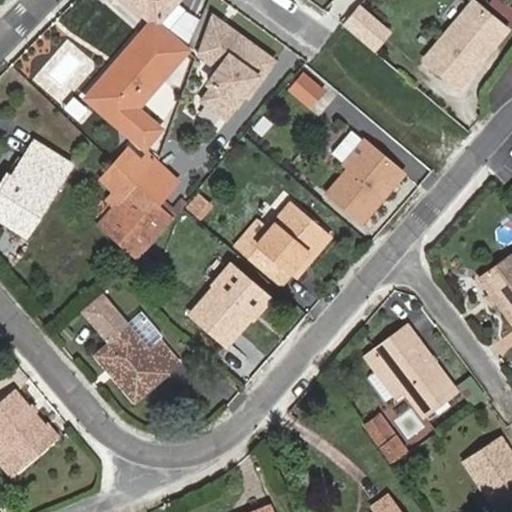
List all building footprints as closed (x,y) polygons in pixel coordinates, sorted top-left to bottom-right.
[(126,0),(151,21),(116,63),(120,67),(93,99),(107,110),(104,114),(110,119),(143,148),(160,128),(136,107),(185,49),(156,25),(176,0),(126,0)] [(470,3),(418,58),(449,88),(502,33),(470,3)] [(373,49),(386,34),(357,10),(344,25),(373,49)] [(120,67),(116,63),(87,99),(104,114),(107,110),(93,99),(120,67)] [(323,94),(302,75),(288,91),(309,109),(323,94)] [(337,160),(344,166),(364,144),(358,138),(337,160)] [(0,218),(22,234),(68,165),(34,142),(7,181),(3,178),(0,182),(0,218)] [(364,144),(344,166),(321,192),(355,223),(398,175),(364,144)] [(125,151),(113,165),(134,187),(135,186),(154,164),(143,155),(137,162),(125,151)] [(135,186),(155,206),(175,186),(154,164),(135,186)] [(134,187),(113,165),(99,181),(112,193),(105,200),(115,209),(134,187)] [(197,195),(186,207),(199,219),(210,207),(197,195)] [(299,258),(303,262),(325,237),(289,206),(265,234),(257,244),(245,233),(233,248),(275,284),(284,274),(299,258)] [(257,244),(265,234),(254,224),(245,233),(257,244)] [(473,278),(486,295),(491,302),(511,330),(511,264),(504,255),(473,278)] [(289,278),(303,262),(299,258),(284,274),(289,278)] [(220,345),(262,298),(228,268),(188,316),(220,345)] [(491,302),(486,295),(482,298),(487,305),(491,302)] [(449,394),(399,326),(368,348),(357,355),(388,399),(399,391),(418,417),(449,394)] [(134,403),(179,367),(160,344),(149,353),(130,330),(97,356),(134,403)] [(472,406),(484,395),(468,377),(456,387),(472,406)] [(22,467),(54,440),(43,426),(31,413),(26,407),(11,390),(0,399),(0,441),(3,445),(22,467)] [(26,407),(31,413),(35,411),(30,405),(26,407)] [(379,412),(360,425),(388,465),(407,452),(379,412)] [(43,426),(54,440),(58,437),(47,423),(43,426)] [(489,511),(494,511),(511,500),(511,468),(510,466),(506,459),(492,437),(456,460),(489,511)] [(0,461),(12,475),(22,467),(3,445),(0,448),(0,461)] [(390,511),(381,498),(366,508),(369,511),(390,511)]
